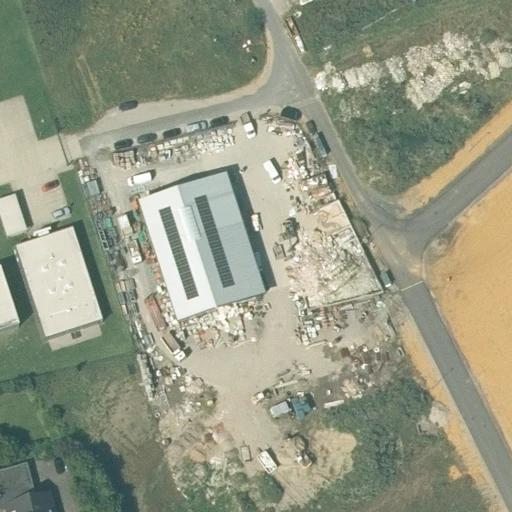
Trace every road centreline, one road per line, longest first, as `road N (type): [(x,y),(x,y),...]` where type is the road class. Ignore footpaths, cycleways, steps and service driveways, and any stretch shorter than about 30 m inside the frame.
road 1 (unclassified): [(391,256),(511,494)]
road 2 (unclassified): [(298,86),(60,146)]
road 3 (unclassified): [(298,86),(391,256)]
road 4 (unclassified): [(511,148),(391,256)]
